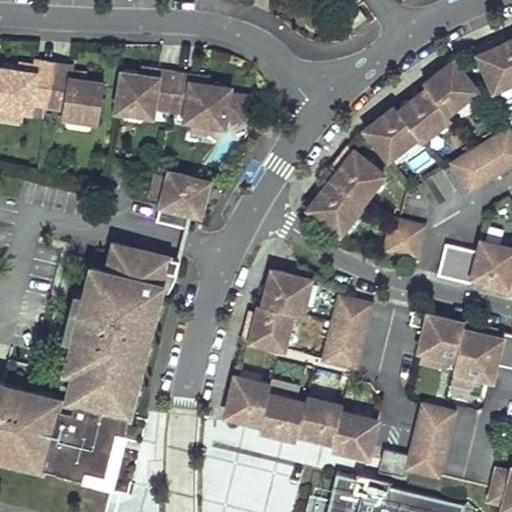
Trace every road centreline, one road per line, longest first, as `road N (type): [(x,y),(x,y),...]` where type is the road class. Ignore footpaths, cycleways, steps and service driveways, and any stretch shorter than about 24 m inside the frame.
road 1 (residential): [(321,113),(276,57),(225,29),(0,16)]
road 2 (residential): [(180,511),(185,397),(227,257),(255,206)]
road 3 (residential): [(255,206),(384,277),(511,308)]
road 4 (residential): [(321,113),(407,39),(485,0)]
